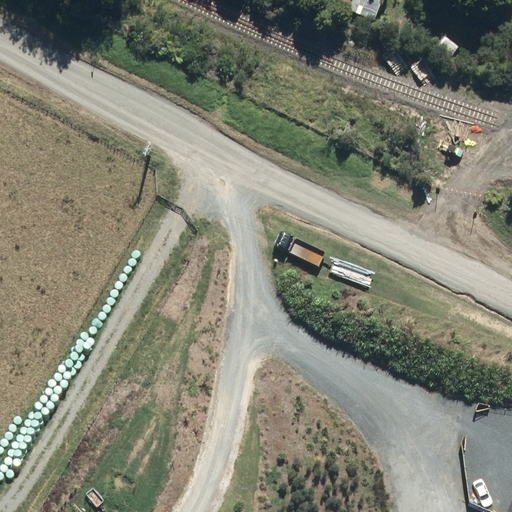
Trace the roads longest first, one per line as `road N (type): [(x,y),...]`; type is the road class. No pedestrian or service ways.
road 1 (unclassified): [(0,42),(511,299)]
road 2 (track): [(27,511),(189,253),(213,153)]
road 3 (track): [(189,253),(229,362),(221,511)]
